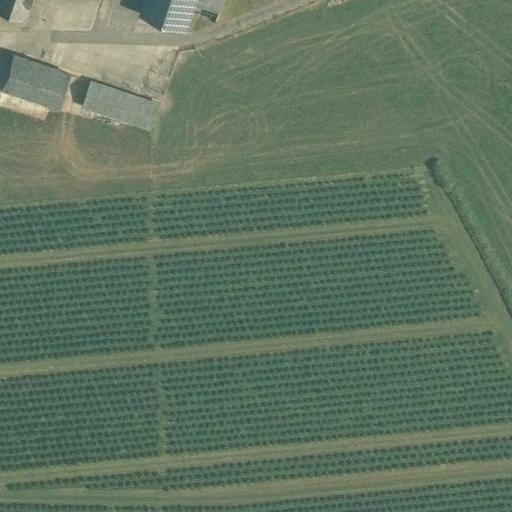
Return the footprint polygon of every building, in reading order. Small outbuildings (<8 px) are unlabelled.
[(0,0),(0,12),(23,21),(30,0),(0,0)] [(144,0),(140,14),(186,29),(191,13),(195,0),(144,0)] [(195,0),(191,13),(216,21),(222,0),(195,0)] [(72,75),(12,55),(0,89),(60,109),(72,75)] [(160,104),(91,81),(83,105),(152,128),(160,104)]
